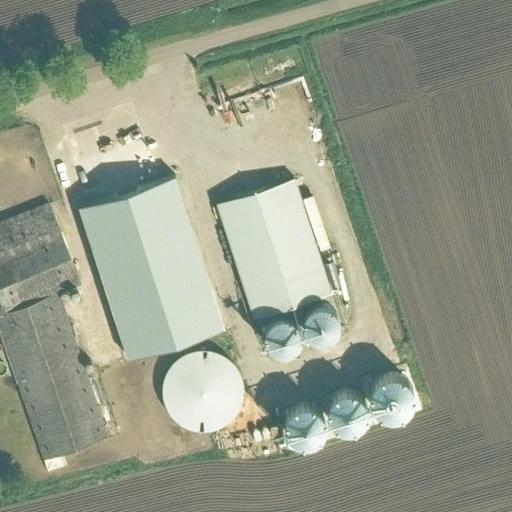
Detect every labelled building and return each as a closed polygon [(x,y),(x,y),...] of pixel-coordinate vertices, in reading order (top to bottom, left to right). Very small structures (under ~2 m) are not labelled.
[(234,80),(259,76),(257,68),(233,72),(234,80)] [(171,169),(76,202),(128,353),(222,321),(171,169)] [(252,313),(328,288),(291,174),(215,199),(252,313)] [(107,439),(57,290),(82,281),(56,204),(0,222),(0,326),(44,460),(107,439)] [(237,337),(246,367),(264,362),(261,350),(262,349),(256,331),(237,337)] [(182,423),(188,425),(193,427),(199,428),(205,428),(211,427),(217,425),(222,423),(227,419),(231,415),(235,411),(238,406),(240,400),(242,395),(243,389),(242,383),(241,377),(240,371),(237,366),(233,361),(229,357),(225,353),(220,350),(214,348),(208,347),(202,347),(196,347),(191,348),(185,350),(180,353),(175,357),(171,361),(168,366),(165,371),(163,377),(162,383),(162,389),(162,395),(164,400),(166,406),(169,411),(173,416),(177,420),(182,423)]
